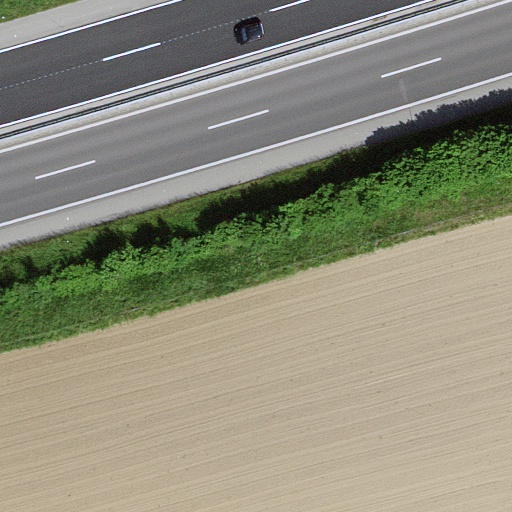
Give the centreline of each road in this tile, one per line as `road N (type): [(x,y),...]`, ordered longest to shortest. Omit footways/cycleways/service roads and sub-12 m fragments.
road 1 (motorway): [(0,187),(511,35)]
road 2 (motorway): [(302,0),(0,88)]
